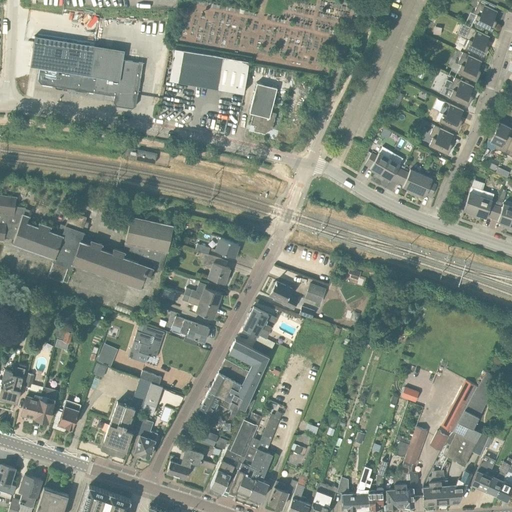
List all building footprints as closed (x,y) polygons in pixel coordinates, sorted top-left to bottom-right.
[(483,0),(479,0),(479,2),(473,13),(476,15),(473,22),(491,31),(496,21),(493,19),(496,12),(497,12),(498,11),(495,10),(497,6),(483,0)] [(433,22),(437,13),(432,11),(428,19),(433,22)] [(457,34),(465,38),(468,39),(465,47),(483,56),(488,46),(485,44),(488,37),(489,37),(490,36),(462,23),(457,34)] [(63,87),(63,90),(67,90),(67,88),(93,92),(96,76),(89,75),(94,45),(35,36),(30,66),(40,68),(38,80),(41,84),(63,87)] [(136,106),(136,102),(142,63),(141,63),(123,60),(124,54),(124,50),(94,45),(89,75),(96,76),(93,92),(115,96),(114,102),(116,106),(132,108),(136,106)] [(249,61),(183,50),(178,82),(243,93),(249,61)] [(457,72),(476,81),(480,71),(477,69),(480,62),(481,62),(482,61),(463,52),(457,63),(460,65),(457,72)] [(123,60),(141,63),(142,57),(124,54),(123,60)] [(449,97),(468,106),(472,96),(469,94),(472,87),(473,87),(474,86),(455,77),(450,88),(452,89),(449,97)] [(249,113),(253,114),(269,118),(271,112),(277,88),(257,83),(249,113)] [(397,108),(399,102),(394,99),(391,105),(397,108)] [(439,121),(457,130),(462,120),(458,118),(462,110),(463,111),(464,110),(445,101),(439,112),(442,113),(439,121)] [(276,113),(271,112),(269,118),(253,114),(250,124),(255,125),(254,131),(265,134),(266,132),(270,129),(272,130),(276,113)] [(492,131),(488,140),(496,144),(494,148),(505,153),(511,139),(506,137),(510,128),(499,122),(498,123),(494,132),(492,131)] [(453,135),(453,134),(435,125),(429,136),(432,137),(429,145),(447,154),(452,144),(448,142),(452,134),(453,135)] [(138,149),(136,158),(136,159),(155,163),(157,153),(138,149)] [(378,178),(389,158),(379,152),(377,156),(371,153),(365,164),(370,167),(370,168),(376,172),(374,175),(378,178)] [(391,179),(397,182),(403,170),(398,168),(400,164),(389,158),(378,178),(383,180),(384,177),(390,180),(391,179)] [(509,171),(498,166),(496,171),(507,176),(509,171)] [(408,192),(412,194),(421,174),(410,169),(409,173),(403,170),(397,182),(403,185),(403,186),(409,189),(408,192)] [(421,174),(412,194),(417,196),(418,193),(425,196),(425,194),(431,197),(436,185),(431,182),(432,179),(421,174)] [(468,215),(473,217),(482,190),(471,186),(468,196),(462,194),(458,207),(464,209),(463,210),(470,212),(468,215)] [(486,216),(492,218),(496,206),(490,204),(494,194),(482,190),(473,217),(478,219),(479,215),(486,217),(486,216)] [(13,242),(12,242),(15,243),(27,247),(27,248),(28,248),(40,252),(42,253),(53,257),(54,257),(48,275),(67,282),(73,267),(71,266),(72,263),(73,263),(84,267),(84,268),(86,268),(98,272),(99,273),(111,277),(112,278),(113,277),(128,283),(131,284),(138,287),(140,288),(144,277),(148,279),(147,280),(148,280),(152,269),(138,263),(123,257),(125,252),(114,249),(112,254),(100,249),(102,244),(91,240),(90,244),(80,241),(83,232),(85,233),(89,223),(84,221),(86,216),(78,213),(80,207),(74,205),(72,211),(71,211),(65,226),(61,224),(57,234),(49,231),(51,227),(39,223),(38,227),(27,223),(29,217),(28,216),(30,211),(29,211),(29,212),(25,211),(25,207),(15,206),(16,198),(0,195),(0,240),(2,240),(2,241),(4,241),(5,235),(14,237),(13,242)] [(507,228),(511,214),(511,206),(503,204),(502,207),(496,206),(492,218),(498,220),(497,221),(504,223),(503,227),(507,228)] [(124,249),(141,255),(138,263),(152,269),(160,272),(167,251),(168,251),(173,226),(172,225),(172,226),(162,224),(162,223),(162,224),(152,221),(142,219),(141,219),(131,217),(131,216),(125,242),(124,249)] [(238,244),(220,238),(215,250),(234,257),(238,244)] [(209,248),(197,244),(195,249),(208,253),(209,248)] [(221,259),(208,254),(205,253),(201,264),(211,268),(208,277),(224,283),(230,268),(219,265),(221,259)] [(273,288),(270,294),(277,298),(276,300),(290,306),(294,296),(290,294),(293,288),(276,281),(275,282),(273,282),(271,286),(273,288)] [(217,292),(219,286),(208,282),(207,285),(199,282),(196,291),(192,289),(192,290),(186,288),(184,294),(217,305),(221,293),(217,292)] [(326,288),(310,283),(304,298),(320,304),(326,288)] [(212,318),(217,305),(184,294),(182,300),(199,305),(196,312),(212,318)] [(265,352),(269,355),(275,343),(265,338),(276,318),(253,306),(252,308),(251,308),(250,311),(250,312),(243,326),(258,334),(252,347),(265,352)] [(302,306),(299,314),(312,318),(314,310),(302,306)] [(179,333),(204,341),(209,328),(179,317),(178,318),(175,317),(172,324),(181,327),(179,333)] [(156,358),(164,332),(144,325),(138,342),(143,343),(140,352),(156,358)] [(66,331),(63,342),(69,344),(72,333),(66,331)] [(245,408),(250,398),(269,356),(269,355),(265,352),(252,347),(235,339),(228,352),(251,363),(248,371),(225,359),(209,389),(245,408)] [(111,366),(113,360),(100,355),(97,361),(111,366)] [(0,371),(0,396),(16,401),(25,368),(17,366),(15,373),(12,373),(13,370),(4,368),(3,372),(0,371)] [(142,370),(139,378),(159,384),(161,377),(142,370)] [(28,373),(24,386),(31,388),(34,375),(28,373)] [(100,450),(125,458),(134,432),(135,431),(132,430),(140,409),(142,409),(144,403),(151,383),(140,379),(132,402),(136,403),(134,409),(117,403),(100,450)] [(144,403),(155,407),(162,387),(151,383),(144,403)] [(34,416),(35,417),(33,425),(40,426),(42,419),(48,420),(53,400),(54,400),(57,390),(43,386),(41,393),(40,393),(34,416)] [(419,392),(405,387),(401,396),(415,402),(419,392)] [(29,415),(34,416),(40,393),(28,389),(27,394),(26,394),(21,413),(23,413),(23,416),(27,417),(29,415)] [(241,417),(245,408),(209,389),(200,407),(213,413),(216,408),(215,408),(218,404),(228,409),(229,409),(232,410),(228,418),(238,423),(241,417)] [(238,423),(207,492),(220,496),(223,490),(228,492),(242,461),(252,437),(258,425),(262,417),(253,413),(252,414),(250,412),(255,400),(250,398),(245,408),(241,417),(238,423)] [(66,426),(72,428),(80,404),(66,399),(63,406),(65,407),(62,413),(57,411),(51,429),(64,433),(66,426)] [(453,431),(456,432),(450,445),(445,455),(465,465),(471,452),(481,432),(473,428),(479,417),(485,406),(469,400),(459,419),(453,431)] [(242,461),(228,492),(259,504),(261,500),(269,482),(262,480),(273,454),(266,452),(282,413),(276,411),(275,415),(271,413),(260,440),(252,437),(242,461)] [(157,433),(150,431),(153,422),(140,417),(135,431),(134,432),(140,434),(134,451),(140,453),(141,457),(145,458),(148,457),(148,456),(149,456),(157,433)] [(315,434),(318,428),(307,423),(304,430),(315,434)] [(193,426),(190,435),(214,444),(218,436),(193,426)] [(412,505),(414,505),(413,494),(413,491),(414,491),(414,489),(414,486),(415,484),(415,482),(416,482),(418,480),(417,471),(412,472),(414,464),(415,465),(428,431),(416,426),(409,444),(405,458),(399,474),(400,474),(400,478),(401,506),(406,505),(407,506),(411,506),(412,505)] [(329,427),(327,434),(332,436),(335,430),(329,427)] [(437,430),(430,444),(441,450),(445,442),(449,436),(437,430)] [(358,432),(355,442),(361,444),(365,434),(358,432)] [(489,435),(484,446),(489,448),(493,437),(490,435),(489,435)] [(224,446),(226,440),(219,437),(217,443),(224,446)] [(395,454),(405,458),(409,444),(399,441),(395,454)] [(294,452),(300,455),(303,447),(296,445),(293,444),(291,449),(294,450),(294,452)] [(192,460),(192,463),(212,469),(215,464),(202,460),(203,454),(186,448),(182,460),(185,461),(185,458),(192,460)] [(185,461),(182,460),(181,464),(170,461),(167,472),(169,472),(168,473),(172,475),(173,473),(179,475),(178,478),(184,480),(184,477),(186,478),(191,463),(192,463),(192,460),(185,458),(185,461)] [(378,507),(383,507),(382,477),(388,461),(382,459),(377,473),(376,481),(376,484),(371,484),(370,489),(369,489),(370,508),(372,508),(373,509),(377,509),(378,507)] [(478,465),(470,483),(485,490),(486,491),(493,477),(488,476),(493,465),(482,460),(479,465),(478,465)] [(486,491),(496,495),(510,464),(506,462),(503,460),(499,469),(500,470),(500,472),(499,471),(496,479),(493,477),(486,491)] [(511,460),(510,464),(496,495),(507,500),(511,487),(511,475),(511,460)] [(0,467),(0,480),(0,481),(0,489),(12,494),(15,485),(10,483),(15,468),(1,463),(0,467)] [(370,508),(369,489),(364,489),(365,485),(369,486),(372,477),(369,476),(371,468),(364,465),(361,475),(355,494),(356,509),(360,509),(361,510),(366,510),(367,508),(370,508)] [(436,476),(437,470),(432,471),(431,476),(428,476),(429,486),(422,486),(424,504),(425,504),(426,505),(430,505),(431,503),(436,503),(436,476)] [(443,470),(437,470),(436,476),(436,503),(442,503),(443,504),(446,504),(447,502),(450,502),(450,501),(449,484),(448,484),(447,480),(441,480),(440,476),(444,476),(443,470)] [(450,501),(450,502),(458,502),(470,479),(472,473),(466,470),(462,480),(458,478),(455,484),(449,484),(450,501)] [(22,491),(18,502),(32,506),(41,479),(25,474),(19,490),(22,491)] [(298,483),(304,485),(307,477),(301,474),(298,482),(298,483)] [(401,506),(400,478),(400,474),(399,474),(393,474),(393,484),(394,484),(394,489),(387,490),(388,507),(389,506),(390,507),(394,507),(395,506),(401,506)] [(356,509),(355,494),(348,494),(348,480),(342,478),(339,488),(337,492),(342,494),(342,510),(349,509),(351,511),(354,511),(355,509),(356,509)] [(287,490),(294,493),(298,483),(298,482),(292,479),(287,490)] [(288,491),(283,489),(285,484),(276,481),(268,502),(269,503),(275,506),(275,505),(282,508),(288,491)] [(319,483),(312,503),(309,502),(306,511),(307,511),(327,511),(330,507),(329,506),(330,501),(334,503),(337,492),(339,488),(332,486),(332,487),(319,482),(319,483)] [(305,485),(304,485),(298,483),(294,493),(287,510),(291,511),(305,511),(306,511),(309,502),(305,501),(306,498),(301,496),(305,485)] [(130,499),(89,485),(79,511),(126,511),(131,500),(130,499)] [(62,511),(68,495),(58,491),(43,487),(35,511),(62,511)] [(8,511),(16,511),(19,504),(11,502),(8,511)]
